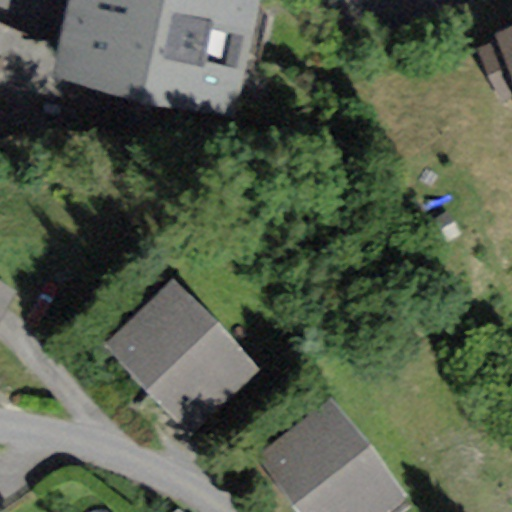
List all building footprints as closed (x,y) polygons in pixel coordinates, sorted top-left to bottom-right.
[(263,0),(71,0),(55,77),(238,116),(263,0)] [(511,29),(503,34),(511,54),(511,29)] [(0,319),(17,288),(0,278),(0,319)] [(174,280),(105,347),(191,435),(260,369),(174,280)] [(332,399),(257,457),(300,511),(388,511),(409,496),(332,399)]
